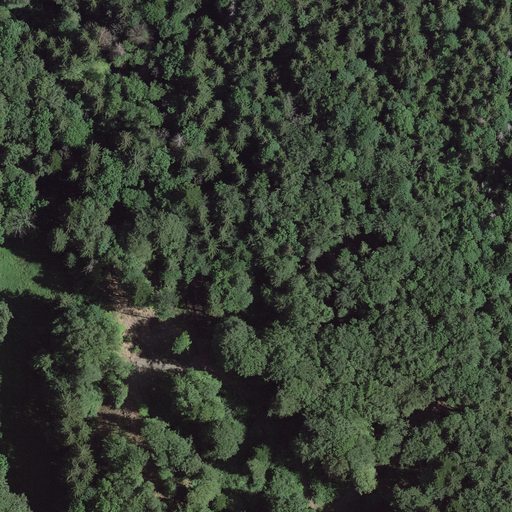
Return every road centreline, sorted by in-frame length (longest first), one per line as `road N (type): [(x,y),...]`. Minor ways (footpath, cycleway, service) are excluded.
road 1 (track): [(163,0),(332,262),(410,337),(426,399),(414,437),(379,460),(333,511)]
road 2 (track): [(318,511),(282,421),(238,383),(157,363),(67,369),(29,347),(0,303)]
road 3 (track): [(44,356),(63,262),(76,243),(27,72),(30,0)]
